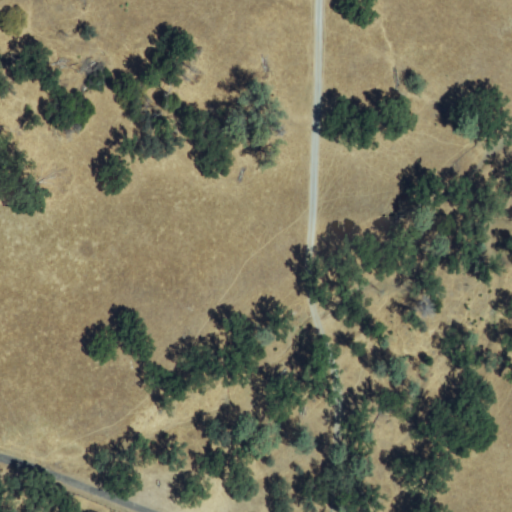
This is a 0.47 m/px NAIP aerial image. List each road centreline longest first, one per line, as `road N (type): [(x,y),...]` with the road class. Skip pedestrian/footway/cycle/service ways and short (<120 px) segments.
road 1 (residential): [(334,511),(340,405),(323,278),(325,0)]
road 2 (residential): [(159,511),(0,455)]
